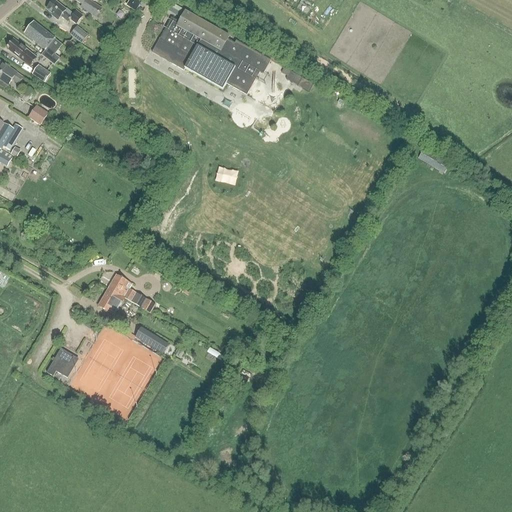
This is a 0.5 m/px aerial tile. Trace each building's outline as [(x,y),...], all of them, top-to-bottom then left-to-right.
[(73,0),(82,6),(80,8),(96,18),(102,9),(88,0),(73,0)] [(131,0),(127,8),(135,13),(143,0),(131,0)] [(65,11),(53,1),(46,10),(53,15),(52,16),(57,21),(60,17),(68,23),(70,20),(76,25),(83,17),(76,11),(73,15),(67,9),(65,11)] [(172,19),(151,53),(184,71),(185,69),(222,91),(226,84),(246,96),(259,74),(263,76),(271,61),(236,41),(234,44),(228,40),(230,37),(185,11),(179,22),(172,19)] [(33,23),(24,34),(45,51),(41,56),(54,66),(60,59),(55,55),(62,46),(33,23)] [(81,44),(88,36),(77,28),(70,35),(81,44)] [(19,46),(14,42),(12,43),(11,44),(8,46),(8,48),(7,50),(29,68),(36,59),(20,46),(19,46)] [(17,73),(17,74),(0,62),(0,86),(5,90),(12,80),(19,84),(23,78),(17,73)] [(45,84),(51,75),(38,67),(32,75),(45,84)] [(313,85),(302,79),(291,72),(286,80),(308,92),(313,85)] [(33,93),(24,87),(17,98),(26,104),(33,93)] [(61,87),(57,93),(65,98),(69,91),(61,87)] [(48,114),(36,106),(28,118),(39,126),(48,114)] [(22,130),(15,125),(2,147),(9,151),(22,130)] [(21,157),(24,150),(19,148),(15,154),(21,157)] [(450,165),(444,162),(424,150),(418,159),(439,171),(445,174),(450,165)] [(0,162),(7,166),(12,158),(0,151),(0,162)] [(143,168),(147,170),(155,157),(151,154),(143,168)] [(108,289),(124,298),(150,314),(155,305),(129,290),(132,285),(116,275),(108,289)] [(114,315),(124,298),(108,289),(98,306),(114,315)] [(137,338),(164,354),(169,345),(142,329),(137,338)] [(214,348),(208,357),(217,362),(223,354),(214,348)] [(78,360),(60,349),(46,373),(52,377),(55,371),(67,378),(78,360)] [(221,368),(227,373),(233,366),(227,361),(221,368)]
